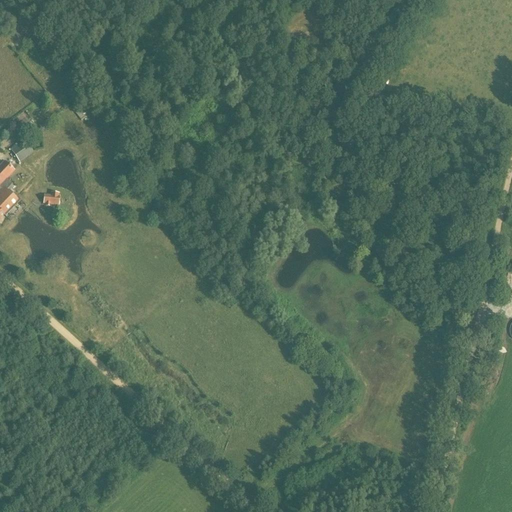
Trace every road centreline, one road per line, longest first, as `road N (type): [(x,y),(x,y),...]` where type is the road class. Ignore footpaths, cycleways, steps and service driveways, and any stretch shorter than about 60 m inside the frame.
road 1 (track): [(434,511),(511,163)]
road 2 (track): [(0,276),(260,511)]
